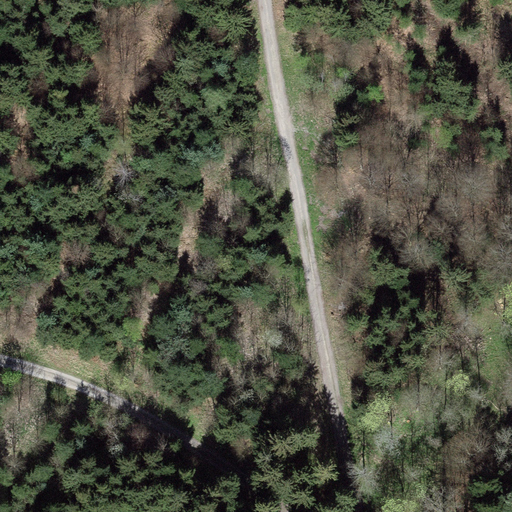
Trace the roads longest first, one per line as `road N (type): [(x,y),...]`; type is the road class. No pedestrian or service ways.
road 1 (track): [(358,511),(264,0)]
road 2 (track): [(290,511),(165,428),(48,373),(0,360)]
